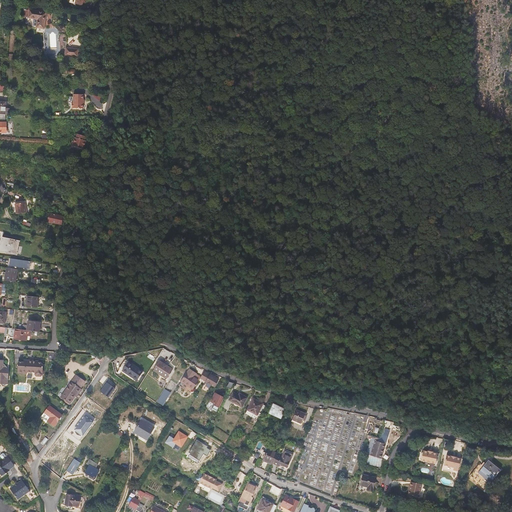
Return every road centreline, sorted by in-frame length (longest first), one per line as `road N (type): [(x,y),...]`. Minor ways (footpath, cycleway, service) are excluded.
road 1 (residential): [(0,345),(52,348),(100,86),(102,0)]
road 2 (residential): [(107,352),(165,345),(237,380),(420,429)]
road 3 (residential): [(107,352),(32,467),(50,511)]
road 4 (residential): [(366,511),(241,461)]
